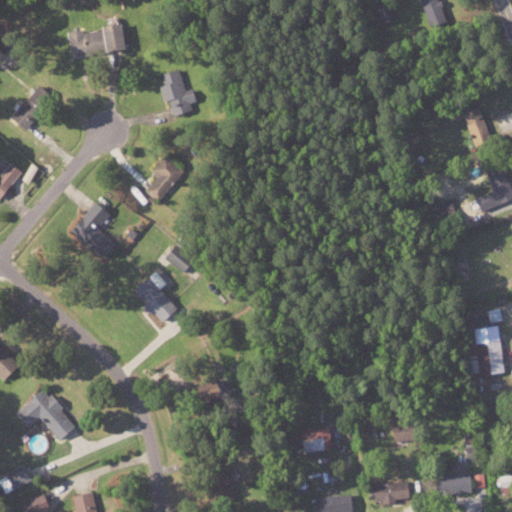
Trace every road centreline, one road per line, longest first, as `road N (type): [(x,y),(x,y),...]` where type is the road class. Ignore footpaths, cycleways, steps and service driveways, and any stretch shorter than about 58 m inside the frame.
road 1 (residential): [(0,263),(121,376),(148,420),(159,511)]
road 2 (residential): [(0,252),(104,121)]
